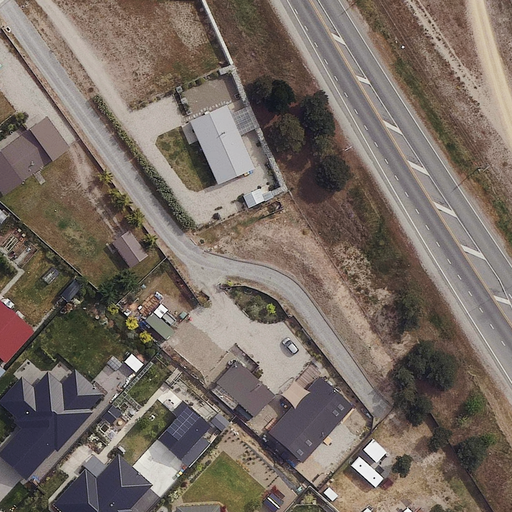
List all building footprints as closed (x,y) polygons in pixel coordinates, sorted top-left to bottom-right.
[(227,106),(191,121),(218,185),(254,170),(227,106)] [(46,117),(0,151),(0,190),(5,197),(70,148),(46,117)] [(148,256),(129,230),(112,243),(131,269),(148,256)] [(0,301),(0,362),(30,329),(0,301)] [(239,361),(217,385),(251,417),(273,394),(239,361)] [(0,405),(25,427),(0,454),(0,457),(30,483),(106,396),(74,369),(61,384),(48,372),(34,388),(22,378),(0,402),(0,405)] [(191,408),(162,440),(182,459),(212,427),(191,408)] [(86,470),(52,508),(57,511),(129,511),(153,486),(118,455),(97,479),(86,470)]
